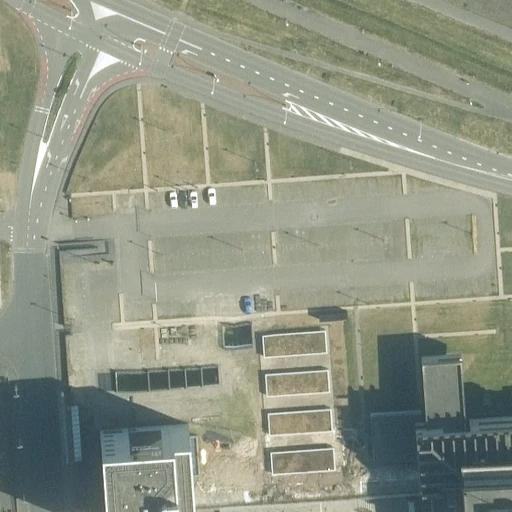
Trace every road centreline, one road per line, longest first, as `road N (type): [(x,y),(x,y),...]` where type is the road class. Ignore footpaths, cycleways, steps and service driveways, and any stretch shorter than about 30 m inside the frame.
road 1 (secondary): [(423,154),(115,1)]
road 2 (secondary): [(104,45),(288,119),(423,154)]
road 3 (residential): [(66,27),(25,183),(29,228)]
road 4 (residential): [(29,228),(104,45)]
road 5 (residential): [(31,336),(44,511)]
